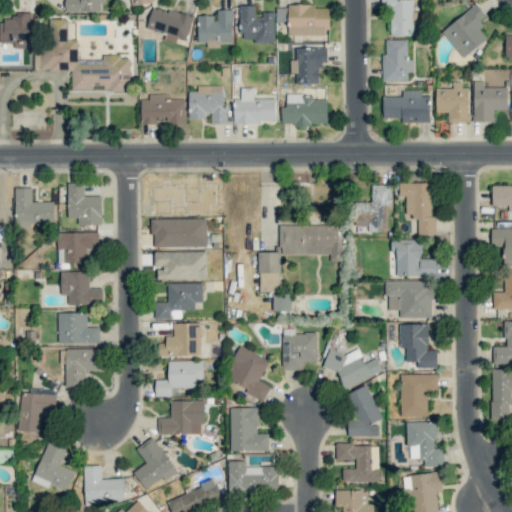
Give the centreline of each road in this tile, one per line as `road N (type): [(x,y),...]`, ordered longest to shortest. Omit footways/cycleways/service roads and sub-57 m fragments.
road 1 (tertiary): [(0,157),(511,154)]
road 2 (residential): [(511,507),(488,470),(474,412),(470,154)]
road 3 (residential): [(103,425),(135,398),(132,156)]
road 4 (residential): [(360,155),(358,0)]
